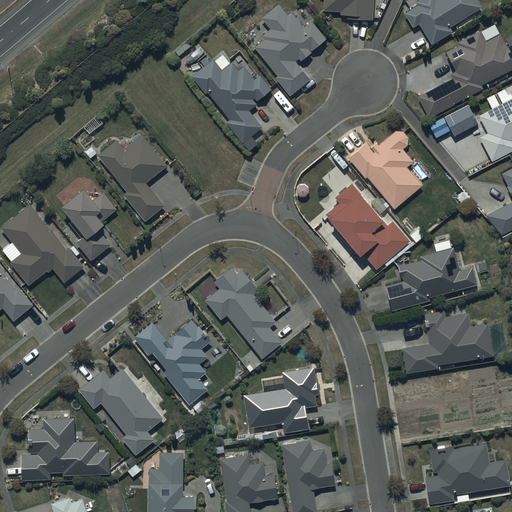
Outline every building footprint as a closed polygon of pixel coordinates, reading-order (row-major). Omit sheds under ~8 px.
[(372,19),(372,0),(323,0),(323,10),(340,11),(340,14),(347,15),(347,18),(372,19)] [(481,7),(476,0),(416,0),(415,1),(417,4),(403,13),(412,27),(418,24),(432,44),(452,31),(449,27),(481,7)] [(264,39),(254,46),(278,75),(275,77),(290,95),(310,79),(295,61),(299,58),(301,61),(312,52),(311,51),(326,38),(312,20),(304,27),(291,12),(288,15),(279,3),(261,17),(270,29),(262,36),(264,39)] [(481,85),(511,68),(511,43),(506,47),(499,33),(486,41),(479,29),(456,42),(457,44),(444,51),(454,70),(449,73),(452,78),(418,97),(429,117),(482,87),(481,85)] [(213,59),(192,76),(205,94),(207,93),(229,120),(226,122),(243,143),(263,127),(249,110),(257,104),(253,99),(254,98),(256,101),(271,89),(260,75),(254,79),(243,66),(238,70),(232,62),(221,70),(213,59)] [(511,96),(477,115),(486,133),(478,137),(491,161),(511,150),(511,96)] [(366,143),(348,157),(364,178),(366,176),(394,209),(422,184),(406,166),(412,161),(401,149),(405,145),(406,144),(407,143),(407,142),(407,141),(407,140),(407,139),(407,138),(407,137),(407,136),(406,135),(406,134),(405,133),(404,132),(403,131),(402,131),(401,131),(401,130),(400,130),(399,130),(398,130),(397,130),(396,130),(395,131),(378,144),(376,141),(369,147),(366,143)] [(117,139),(98,154),(127,191),(123,194),(145,221),(164,206),(145,183),(167,165),(142,134),(141,135),(139,133),(130,140),(126,136),(119,142),(117,139)] [(511,166),(500,173),(507,185),(505,186),(511,198),(511,197),(511,200),(496,209),(508,230),(511,228),(511,166)] [(391,221),(387,225),(359,194),(360,193),(351,183),(334,197),(339,202),(325,214),(328,217),(327,218),(358,254),(361,252),(375,269),(408,241),(391,221)] [(84,189),(61,206),(84,236),(76,242),(91,260),(110,244),(98,229),(103,224),(102,222),(117,209),(102,192),(93,201),(84,189)] [(29,204),(1,227),(21,253),(10,262),(28,285),(47,270),(48,272),(53,268),(64,283),(84,267),(68,247),(66,249),(29,204)] [(428,300),(427,297),(476,283),(471,266),(459,269),(453,247),(419,257),(420,259),(398,265),(402,280),(384,285),(392,310),(428,300)] [(220,288),(206,299),(221,319),(227,315),(262,358),(282,342),(269,327),(275,322),(253,294),(258,290),(242,270),(237,274),(232,267),(214,281),(220,288)] [(0,309),(3,307),(13,321),(33,305),(18,285),(14,287),(0,269),(0,309)] [(445,309),(423,313),(428,343),(401,348),(405,374),(437,368),(436,364),(493,354),(487,322),(469,325),(467,312),(446,315),(445,309)] [(152,322),(133,336),(148,355),(153,352),(166,369),(163,372),(188,404),(208,389),(199,378),(207,372),(200,363),(207,357),(201,349),(211,341),(199,325),(198,326),(192,319),(166,339),(152,322)] [(285,388),(244,394),(249,427),(282,422),(283,433),(308,429),(305,407),(316,405),(314,394),(318,393),(314,366),(282,371),(285,388)] [(103,369),(79,389),(93,408),(101,402),(125,434),(122,437),(135,455),(154,440),(147,430),(162,419),(122,368),(110,378),(103,369)] [(29,454),(21,454),(22,480),(50,479),(50,472),(63,472),(63,475),(109,473),(108,451),(97,452),(97,441),(75,441),(74,418),(43,419),(44,428),(29,429),(29,454)] [(310,439),(282,443),(292,511),(316,511),(313,488),(334,485),(331,462),(327,462),(325,448),(312,449),(310,439)] [(437,475),(424,477),(429,504),(453,499),(453,494),(511,484),(506,459),(489,461),(486,443),(452,448),(452,445),(429,448),(432,472),(436,471),(437,475)] [(159,468),(149,468),(148,511),(193,511),(194,495),(182,495),(183,452),(160,451),(159,468)] [(249,454),(221,459),(226,500),(224,500),(225,511),(250,511),(249,502),(277,498),(274,474),(265,475),(263,462),(250,463),(249,454)] [(86,511),(82,499),(71,502),(70,497),(50,503),(53,511),(86,511)]
